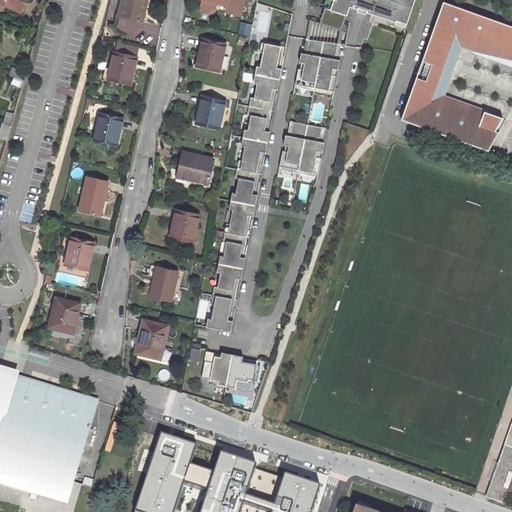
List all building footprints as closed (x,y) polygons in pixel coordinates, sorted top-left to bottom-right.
[(0,0),(0,9),(3,11),(5,6),(22,12),(26,0),(0,0)] [(121,0),(118,15),(143,21),(145,11),(143,11),(145,0),(121,0)] [(408,24),(415,0),(330,0),(327,9),(325,8),(320,24),(342,31),(350,7),(358,9),(359,7),(368,10),(368,12),(397,22),(397,21),(408,24)] [(461,46),(511,59),(511,25),(443,1),(401,119),(488,150),(505,118),(444,96),(443,95),(444,93),(441,92),(451,68),(453,69),(455,65),(457,60),(455,59),(461,46)] [(204,50),(200,67),(219,72),(226,45),(203,39),(200,49),(204,50)] [(338,44),(324,42),(310,39),(307,53),(302,52),(300,62),(302,62),(305,63),(304,69),(301,68),(299,68),(296,83),(335,91),(338,75),(335,75),(333,74),(334,68),(337,68),(339,69),(341,60),(336,59),(338,44)] [(255,75),(280,80),(282,70),(277,69),(281,48),(262,44),(260,52),(263,53),(260,67),(257,66),(255,75)] [(457,60),(459,54),(511,67),(511,59),(461,46),(455,59),(457,60)] [(128,84),(132,67),(135,67),(138,58),(115,52),(108,79),(128,84)] [(26,73),(12,67),(9,75),(16,78),(24,81),(26,73)] [(453,69),(451,68),(441,92),(444,93),(443,95),(444,96),(453,69)] [(278,90),(280,80),(255,75),(254,84),(257,84),(254,98),(251,98),(249,107),(262,109),(264,101),(270,102),(273,90),(278,90)] [(13,84),(22,88),(24,81),(16,78),(13,84)] [(204,108),(200,125),(219,129),(225,103),(202,97),(200,107),(204,108)] [(200,107),(196,124),(200,125),(204,108),(200,107)] [(243,138),(268,143),(270,133),(264,132),(267,119),(261,118),(262,109),(249,107),(247,115),(251,116),(248,131),(245,130),(243,138)] [(7,112),(3,124),(11,127),(14,115),(7,112)] [(113,145),(117,128),(121,129),(123,119),(100,113),(93,140),(113,145)] [(299,170),(308,125),(294,122),(291,136),(286,135),(284,145),(286,145),(289,146),(288,152),(285,151),(283,151),(280,167),(299,170)] [(3,124),(0,133),(0,137),(7,140),(11,127),(3,124)] [(322,128),(308,125),(299,170),(318,174),(321,158),(319,158),(316,157),(318,151),(320,152),(323,152),(325,143),(320,142),(322,128)] [(265,153),(268,143),(243,138),(241,146),(245,147),(242,161),(239,161),(237,170),(250,172),(256,173),(260,152),(265,153)] [(186,176),(209,182),(214,159),(196,155),(195,156),(183,153),(179,170),(187,171),(186,176)] [(186,176),(187,171),(179,170),(177,177),(208,184),(209,182),(186,176)] [(231,201),(255,206),(257,195),(252,194),(255,182),(248,180),(250,172),(237,170),(235,178),(239,179),(236,193),(232,193),(231,201)] [(88,177),(79,211),(98,216),(102,198),(104,198),(108,182),(88,177)] [(253,216),(255,206),(231,201),(229,209),(233,210),(230,224),(226,224),(225,232),(238,235),(244,236),(248,215),(253,216)] [(193,242),(199,215),(176,210),(174,220),(178,221),(174,238),(193,242)] [(174,220),(170,237),(174,238),(178,221),(174,220)] [(236,243),(238,235),(225,232),(223,241),(226,242),(224,257),(220,256),(219,264),(243,269),(245,258),(240,257),(243,244),(236,243)] [(84,269),(89,252),(92,253),(95,243),(71,238),(65,265),(84,269)] [(89,252),(84,269),(88,270),(92,253),(89,252)] [(212,295),(226,298),(227,290),(233,291),(236,278),(241,279),(243,269),(219,264),(217,272),(220,273),(218,287),(214,287),(212,295)] [(171,302),(178,271),(157,266),(150,297),(171,302)] [(206,327),(231,332),(233,322),(228,321),(232,299),(226,298),(212,295),(211,304),(214,305),(211,320),(208,319),(206,327)] [(56,298),(49,327),(68,332),(72,313),(74,314),(77,303),(56,298)] [(74,333),(78,315),(74,314),(72,313),(68,332),(74,333)] [(143,321),(135,354),(157,359),(162,339),(165,340),(169,327),(143,321)] [(226,387),(232,355),(222,353),(221,358),(215,357),(214,363),(205,361),(202,378),(218,382),(217,385),(226,387)] [(242,362),(243,357),(232,355),(226,387),(235,388),(236,385),(252,388),(257,365),(242,362)] [(101,404),(0,373),(0,490),(69,511),(101,404)] [(184,440),(154,431),(128,511),(162,511),(174,478),(194,484),(185,511),(298,511),(310,477),(273,466),(271,472),(241,463),(243,458),(209,447),(202,467),(178,459),(184,440)] [(507,504),(511,489),(511,438),(510,446),(504,444),(486,497),(507,504)] [(388,511),(380,509),(381,508),(366,503),(365,506),(357,503),(353,511),(388,511)]
